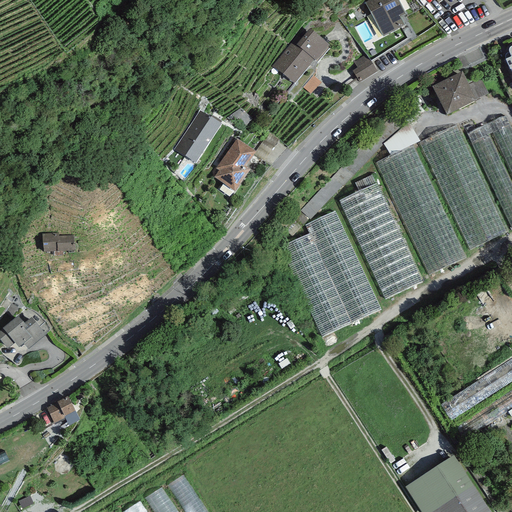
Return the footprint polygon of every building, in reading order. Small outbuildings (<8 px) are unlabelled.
[(397,0),(372,0),(366,4),(383,37),(404,26),(400,18),(405,15),(397,0)] [(365,23),(357,28),(364,43),(373,38),(365,23)] [(331,48),(310,31),(298,46),(293,42),(272,67),(294,85),(313,62),(317,65),(331,48)] [(358,69),(353,72),(360,83),(376,73),(366,55),(353,63),(358,69)] [(478,73),(465,79),(475,100),(488,94),(478,73)] [(465,79),(462,74),(432,89),(447,118),(477,103),(475,100),(465,79)] [(304,85),(311,93),(322,82),(315,75),(304,85)] [(199,112),(174,151),(196,166),(222,127),(199,112)] [(511,131),(505,117),(468,134),(511,228),(511,227),(511,185),(489,136),(493,134),(511,173),(511,131)] [(457,126),(419,144),(470,250),(507,233),(457,126)] [(256,155),(237,141),(215,170),(219,172),(214,179),(234,194),(250,173),(245,169),(256,155)] [(413,146),(377,163),(429,275),(466,258),(413,146)] [(359,192),(339,202),(385,300),(423,283),(372,176),(355,184),(359,192)] [(309,235),(280,248),(322,338),(381,311),(335,212),(305,226),(309,235)] [(58,234),(42,235),(43,254),(75,252),(74,236),(59,237),(58,234)] [(17,319),(0,333),(0,341),(7,350),(14,345),(18,351),(22,347),(27,353),(46,337),(31,319),(23,325),(17,319)] [(511,359),(440,405),(451,421),(511,382),(511,359)] [(511,391),(456,427),(464,440),(511,408),(511,391)] [(68,398),(46,408),(54,425),(65,420),(64,418),(75,412),(68,398)] [(487,511),(452,457),(403,487),(418,511),(487,511)] [(171,482),(185,511),(200,511),(205,510),(188,474),(171,482)] [(179,511),(163,487),(149,496),(158,511),(179,511)] [(147,511),(141,501),(128,509),(129,511),(147,511)]
